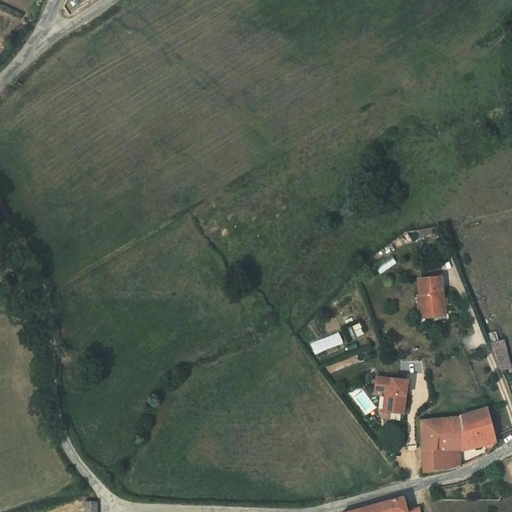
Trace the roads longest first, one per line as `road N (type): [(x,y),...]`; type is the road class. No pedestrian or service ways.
road 1 (unclassified): [(0,206),(27,242),(49,314),(59,425),(117,508)]
road 2 (unclassified): [(276,511),(323,510),(447,479),(511,449)]
